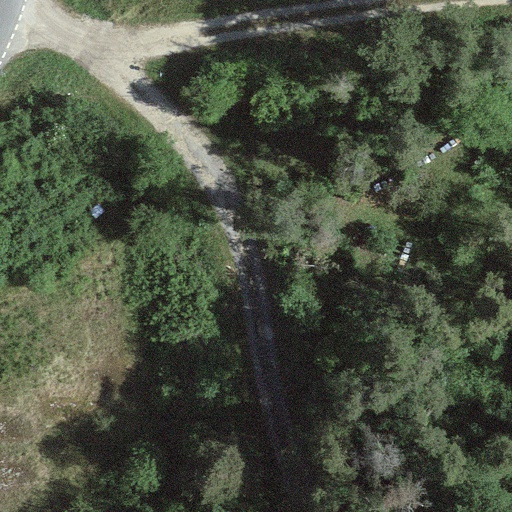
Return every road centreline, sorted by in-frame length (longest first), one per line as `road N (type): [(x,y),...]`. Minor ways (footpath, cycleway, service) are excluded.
road 1 (track): [(96,54),(214,178),(240,236),(269,393),(308,511)]
road 2 (track): [(96,54),(216,31),(511,0)]
